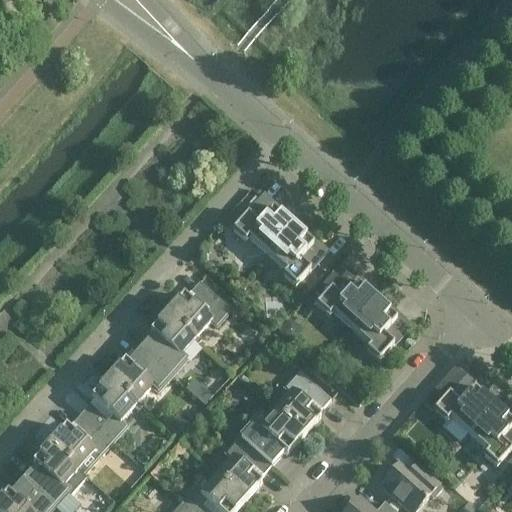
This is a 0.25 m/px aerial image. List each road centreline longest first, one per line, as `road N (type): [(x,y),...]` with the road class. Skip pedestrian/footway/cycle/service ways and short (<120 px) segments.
road 1 (residential): [(0,454),(280,133)]
road 2 (residential): [(294,511),(467,309)]
road 3 (residential): [(467,309),(280,133)]
road 4 (unclassified): [(280,133),(128,0)]
